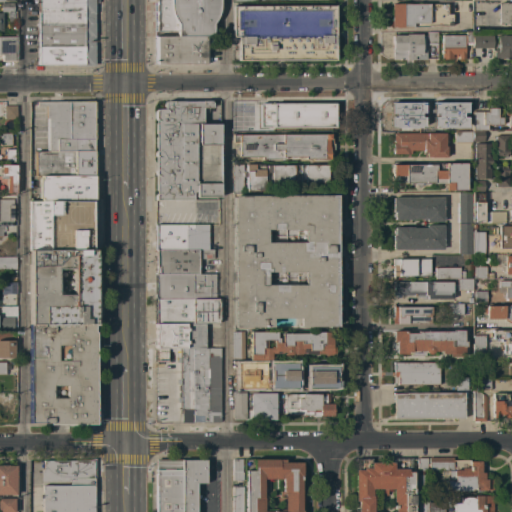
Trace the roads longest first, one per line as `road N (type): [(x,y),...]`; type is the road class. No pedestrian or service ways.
road 1 (residential): [(511,80),(125,83)]
road 2 (residential): [(362,440),(364,80)]
road 3 (residential): [(226,442),(25,441)]
road 4 (residential): [(511,438),(329,441)]
road 5 (primary): [(125,355),(125,197)]
